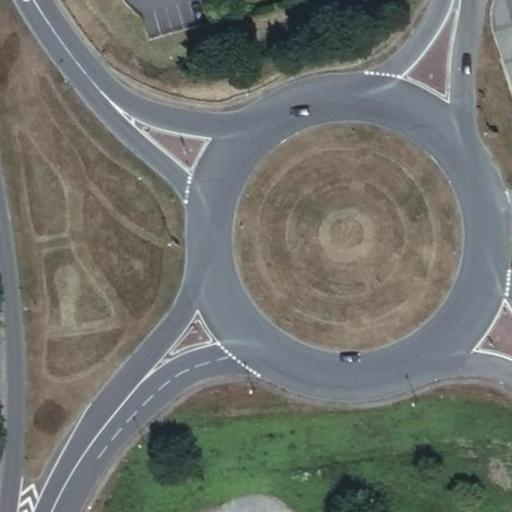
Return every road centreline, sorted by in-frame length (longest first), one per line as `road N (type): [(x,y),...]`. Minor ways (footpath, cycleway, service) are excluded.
road 1 (unclassified): [(0,257),(14,436),(2,511)]
road 2 (secondary): [(262,353),(316,378),(346,381),(377,378),(430,354)]
road 3 (unclassified): [(142,379),(87,441),(53,511)]
road 4 (secondary): [(456,157),(460,0)]
road 5 (secondary): [(264,130),(111,105)]
road 6 (secondary): [(111,105),(211,211)]
road 7 (secondary): [(448,0),(420,44),(351,103)]
road 8 (secondary): [(111,105),(34,0)]
road 9 (unclassified): [(211,277),(142,379)]
road 10 (unclassified): [(142,379),(262,353)]
road 11 (secondary): [(430,354),(475,296),(485,248)]
road 12 (secondary): [(456,157),(409,119),(351,103)]
